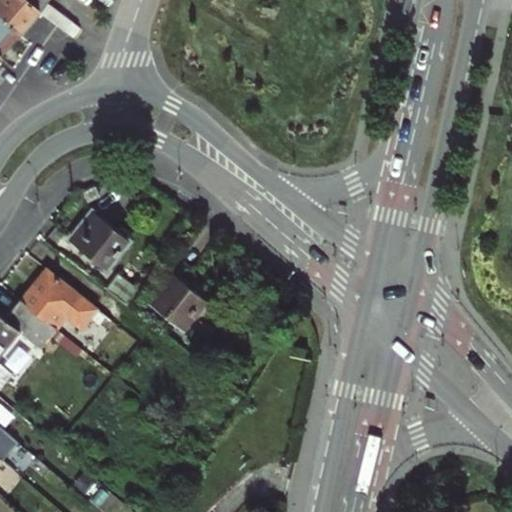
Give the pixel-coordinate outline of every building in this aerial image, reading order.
[(0,0),(0,17),(20,35),(41,12),(27,0),(0,0)] [(27,0),(41,12),(51,0),(27,0)] [(20,35),(0,17),(0,56),(20,35)] [(94,210),(71,240),(111,271),(134,241),(132,238),(133,235),(125,229),(119,230),(94,210)] [(23,301),(59,330),(69,318),(84,330),(100,310),(49,269),(23,301)] [(170,270),(147,298),(187,329),(210,301),(206,298),(209,294),(197,285),(194,289),(170,270)] [(120,273),(107,289),(129,306),(141,290),(120,273)] [(24,333),(43,349),(59,330),(23,301),(8,319),(0,313),(0,359),(1,361),(24,333)]
